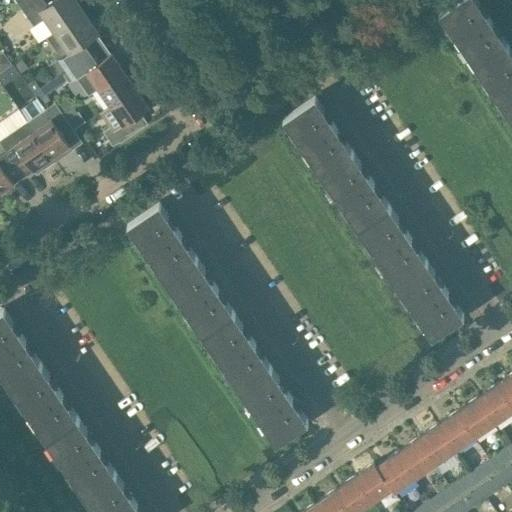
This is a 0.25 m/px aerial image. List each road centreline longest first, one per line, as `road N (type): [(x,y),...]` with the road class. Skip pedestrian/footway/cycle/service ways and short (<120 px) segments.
road 1 (residential): [(0,262),(172,146),(180,127),(176,106),(103,0)]
road 2 (residential): [(505,332),(320,76)]
road 3 (residential): [(350,437),(169,180)]
road 4 (residential): [(168,511),(16,286)]
road 5 (residential): [(350,437),(505,332)]
road 6 (residential): [(240,511),(350,437)]
